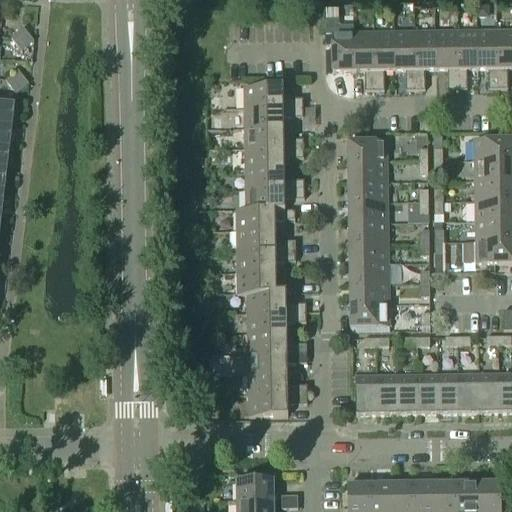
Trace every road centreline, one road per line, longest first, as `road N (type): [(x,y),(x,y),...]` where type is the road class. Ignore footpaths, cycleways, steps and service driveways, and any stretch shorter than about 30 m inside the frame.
road 1 (tertiary): [(128,0),(135,447)]
road 2 (residential): [(312,452),(322,109)]
road 3 (residential): [(312,452),(511,450)]
road 4 (residential): [(322,109),(511,110)]
road 5 (residential): [(135,447),(256,444),(312,452)]
road 6 (residential): [(135,447),(0,449)]
